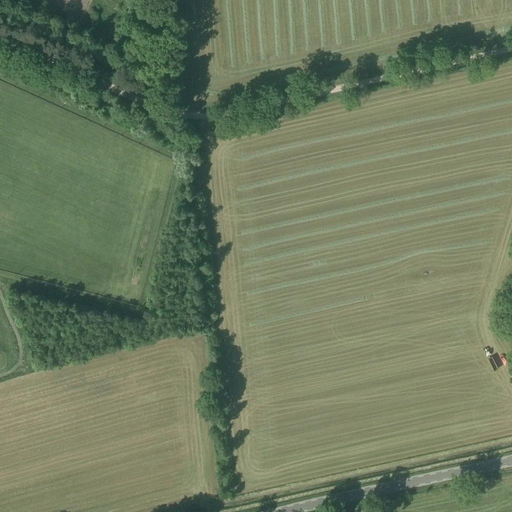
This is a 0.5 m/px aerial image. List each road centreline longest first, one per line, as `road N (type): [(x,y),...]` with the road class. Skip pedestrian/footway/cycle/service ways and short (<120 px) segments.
road 1 (track): [(511,46),(185,116),(0,38)]
road 2 (tertiary): [(283,511),(511,458)]
